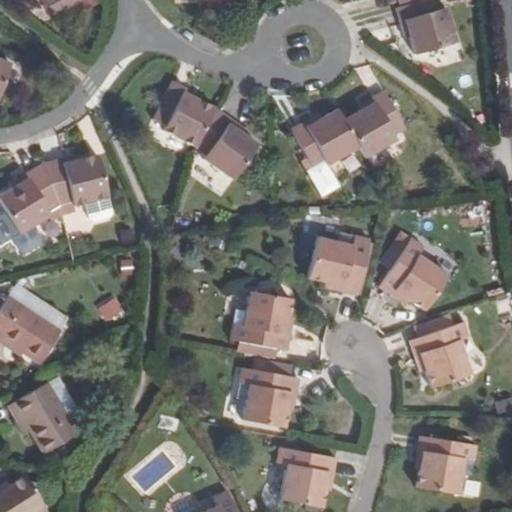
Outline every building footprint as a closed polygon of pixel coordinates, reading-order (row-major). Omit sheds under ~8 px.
[(39,0),(44,9),(50,6),(56,18),(84,0),(39,0)] [(404,20),(409,36),(414,52),(455,40),(445,6),(440,8),(437,0),(415,0),(399,5),(394,6),(399,21),(404,20)] [(403,36),(409,36),(404,20),(399,21),(403,36)] [(0,96),(11,64),(0,59),(0,96)] [(193,146),(214,107),(183,92),(184,87),(171,80),(152,118),(163,124),(160,129),(193,146)] [(362,157),(364,156),(395,139),(393,134),(404,128),(383,90),(369,98),(371,103),(358,110),(341,119),(357,147),(362,157)] [(355,105),(358,110),(371,103),(369,98),(355,105)] [(214,107),(193,146),(205,154),(202,159),(233,179),(257,143),(243,134),(228,124),(231,119),(214,107)] [(337,186),(325,165),(357,147),(341,119),(336,109),(320,118),(305,126),(303,122),(289,129),(306,158),(311,167),(306,170),(320,195),(337,186)] [(303,122),(305,126),(320,118),(317,113),(303,122)] [(246,129),(231,119),(228,124),(243,134),(246,129)] [(58,204),(59,204),(71,202),(72,206),(106,196),(95,154),(78,159),(62,164),(60,159),(42,164),(41,164),(58,204)] [(62,164),(78,159),(77,154),(60,159),(62,164)] [(306,158),(301,161),(306,170),(311,167),(306,158)] [(58,204),(41,164),(23,174),(25,180),(10,188),(0,193),(0,205),(16,234),(48,215),(47,210),(58,204)] [(7,183),(10,188),(25,180),(23,174),(7,183)] [(339,286),(338,292),(353,295),(367,240),(352,236),(349,246),(316,239),(305,279),(322,282),(339,286)] [(397,290),(411,300),(426,309),(448,275),(420,255),(425,246),(413,237),(382,285),(394,294),(397,290)] [(320,288),(338,292),(339,286),(322,282),(320,288)] [(283,332),(286,314),(289,296),(248,288),(241,324),(232,323),(229,339),(239,340),(238,348),(273,354),(275,347),(286,349),(289,333),(283,332)] [(409,304),(411,300),(397,290),(394,294),(409,304)] [(0,337),(22,351),(40,363),(60,328),(8,295),(5,300),(0,307),(0,337)] [(116,297),(98,308),(107,324),(125,313),(116,297)] [(283,332),(289,333),(293,316),(286,314),(283,332)] [(421,353),(427,369),(432,386),(472,372),(461,339),(470,336),(465,321),(409,340),(415,355),(421,353)] [(22,351),(0,337),(0,342),(20,355),(22,351)] [(420,371),(427,369),(421,353),(415,355),(420,371)] [(288,391),(294,392),(297,377),(242,367),(238,382),(248,384),(241,419),(280,426),(285,407),(288,391)] [(78,433),(66,412),(48,382),(10,405),(16,417),(23,414),(31,427),(45,452),(78,433)] [(291,409),(294,392),(288,391),(285,407),(291,409)] [(24,430),(31,427),(23,414),(16,417),(24,430)] [(430,445),(427,463),(424,481),(464,488),(471,452),(481,454),(484,438),(427,428),(424,444),(430,445)] [(420,462),(427,463),(430,445),(424,444),(420,462)] [(327,470),(333,472),(336,455),(280,446),(276,461),(286,464),(280,499),(320,507),(324,487),(327,470)] [(330,488),(333,472),(327,470),(324,487),(330,488)] [(0,511),(36,511),(45,506),(22,475),(0,490),(0,511)] [(235,511),(227,492),(213,498),(216,507),(204,511),(235,511)]
